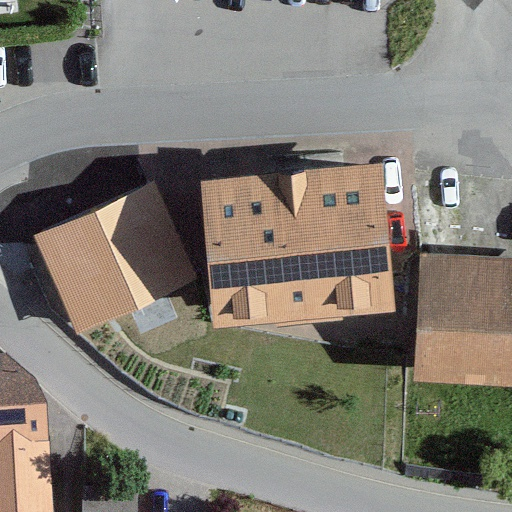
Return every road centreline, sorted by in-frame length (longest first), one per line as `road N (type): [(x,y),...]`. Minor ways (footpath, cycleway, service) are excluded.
road 1 (residential): [(0,153),(79,129),(511,82)]
road 2 (residential): [(398,511),(181,452),(82,390),(0,316)]
